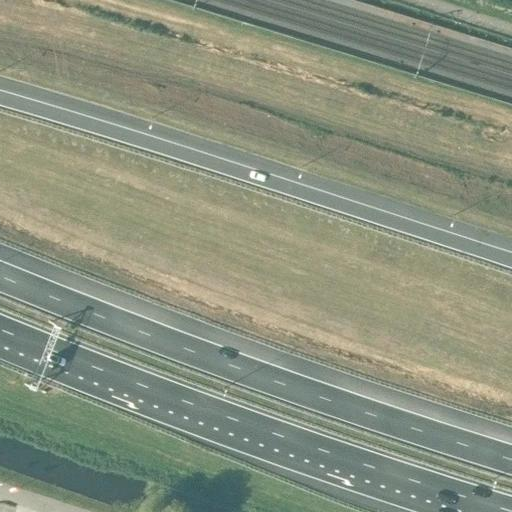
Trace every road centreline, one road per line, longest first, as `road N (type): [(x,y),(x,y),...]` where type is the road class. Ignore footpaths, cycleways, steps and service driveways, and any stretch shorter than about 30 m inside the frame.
road 1 (motorway): [(511,461),(240,370),(0,277)]
road 2 (motorway): [(0,330),(235,421),(511,511)]
road 3 (motorway): [(511,260),(0,101)]
road 4 (track): [(287,511),(0,415)]
